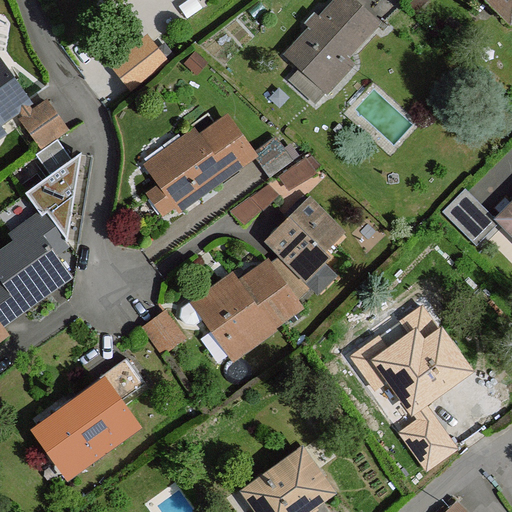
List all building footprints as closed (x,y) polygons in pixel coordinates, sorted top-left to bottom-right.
[(353,0),(340,0),(289,57),(318,83),(344,56),(349,59),(379,23),(353,0)] [(511,0),(488,0),(511,24),(511,0)] [(169,62),(147,34),(110,64),(132,91),(169,62)] [(0,135),(5,131),(0,123),(19,110),(29,103),(31,101),(28,96),(0,57),(0,135)] [(36,112),(29,103),(19,110),(26,119),(36,112)] [(26,119),(23,121),(43,148),(68,129),(49,103),(36,112),(26,119)] [(168,154),(173,161),(156,174),(165,186),(152,194),(165,214),(179,204),(182,208),(254,156),(229,120),(201,141),(197,134),(168,154)] [(295,162),(286,149),(263,167),(272,179),(295,162)] [(307,158),(281,178),(290,190),(318,173),(307,158)] [(277,196),(268,187),(252,199),(264,210),(273,201),(277,196)] [(477,247),(499,223),(466,190),(443,213),(477,247)] [(246,225),(264,210),(252,199),(232,212),(246,225)] [(289,216),(293,220),(309,204),(304,199),(289,216)] [(283,229),(270,243),(282,254),(302,274),(317,259),(344,233),(311,201),(309,204),(293,220),(290,222),(294,227),(288,234),(283,229)] [(0,277),(4,283),(23,309),(71,275),(54,251),(68,240),(49,214),(26,230),(31,236),(0,259),(0,277)] [(282,254),(272,264),(298,301),(313,286),(302,274),(282,254)] [(317,259),(302,274),(313,286),(319,292),(335,277),(317,259)] [(215,301),(200,312),(205,318),(223,344),(229,339),(239,354),(275,329),(274,326),(280,322),(302,306),(298,301),(272,264),(232,292),(230,290),(215,301)] [(0,323),(1,325),(23,309),(4,283),(0,285),(0,323)] [(200,312),(215,301),(209,293),(207,293),(184,309),(182,317),(187,324),(195,325),(205,318),(200,312)] [(449,385),(468,370),(423,308),(403,322),(415,337),(391,354),(380,339),(354,358),(377,390),(392,378),(414,410),(423,404),(434,396),(431,393),(446,382),(449,385)] [(185,339),(166,313),(145,328),(164,355),(185,339)] [(75,389),(34,418),(77,479),(148,428),(128,399),(149,383),(132,357),(81,397),(75,389)] [(431,416),(423,404),(414,410),(423,423),(431,416)] [(455,449),(431,416),(423,423),(406,435),(430,467),(455,449)] [(262,511),(303,511),(330,493),(303,454),(267,480),(270,484),(252,497),(262,511)] [(469,511),(458,501),(448,511),(469,511)]
